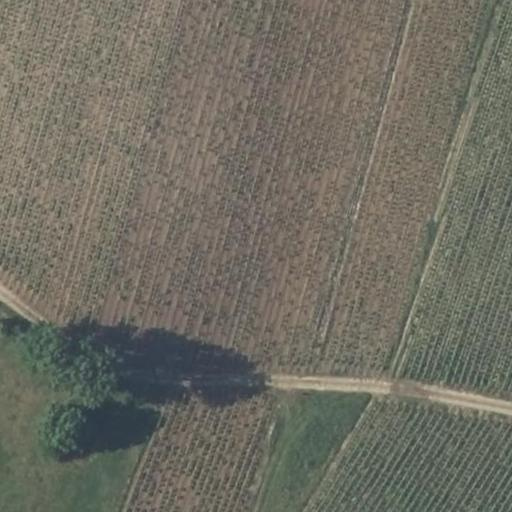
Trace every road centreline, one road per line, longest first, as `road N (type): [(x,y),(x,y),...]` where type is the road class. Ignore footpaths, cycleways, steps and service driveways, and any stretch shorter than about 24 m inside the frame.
road 1 (track): [(511,412),(314,382),(159,381),(105,363),(0,291)]
road 2 (track): [(253,511),(314,382)]
